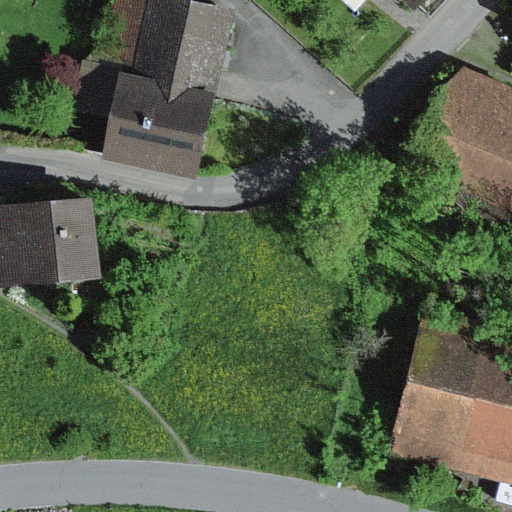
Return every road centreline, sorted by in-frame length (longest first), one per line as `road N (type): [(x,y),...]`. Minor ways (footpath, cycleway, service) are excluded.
road 1 (residential): [(0,168),(203,193),(247,191),(325,163),(487,0)]
road 2 (residential): [(329,511),(201,486),(58,479),(0,485)]
